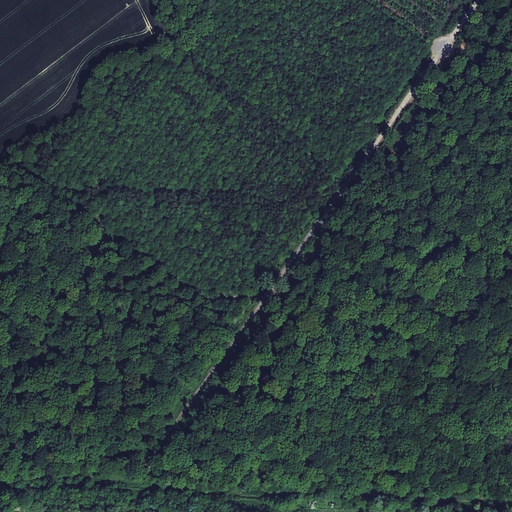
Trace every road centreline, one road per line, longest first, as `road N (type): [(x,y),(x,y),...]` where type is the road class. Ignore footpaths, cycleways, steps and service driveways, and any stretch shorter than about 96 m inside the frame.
road 1 (track): [(265,298),(479,0)]
road 2 (track): [(161,446),(265,298)]
